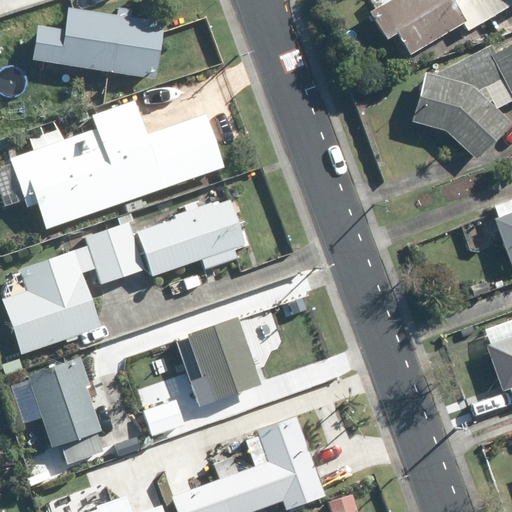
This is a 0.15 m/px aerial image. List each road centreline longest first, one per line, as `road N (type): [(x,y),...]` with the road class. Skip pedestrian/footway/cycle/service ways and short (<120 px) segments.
road 1 (residential): [(263,0),(449,511)]
road 2 (unknown): [(393,451),(337,462),(310,384)]
road 3 (unknown): [(310,384),(187,426)]
